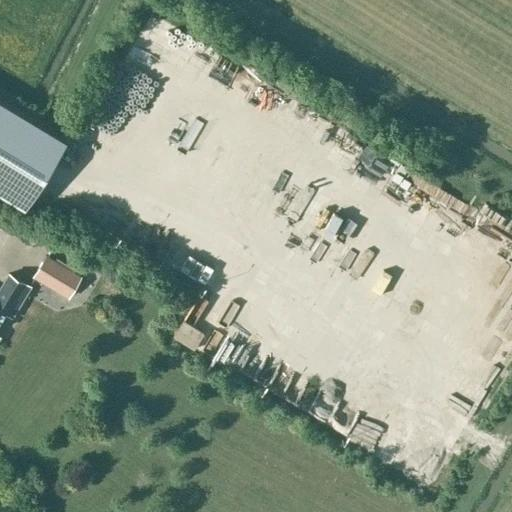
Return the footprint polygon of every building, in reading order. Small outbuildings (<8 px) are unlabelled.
[(166,30),(161,46),(181,53),(186,37),(166,30)] [(184,64),(185,54),(169,52),(168,62),(184,64)] [(124,63),(140,69),(144,60),(127,53),(124,63)] [(169,103),(180,83),(165,75),(154,95),(169,103)] [(100,99),(94,108),(116,122),(122,113),(100,99)] [(0,193),(24,208),(66,140),(0,100),(0,193)] [(47,256),(33,280),(66,300),(80,276),(47,256)] [(0,336),(0,337),(0,336),(0,322),(5,314),(12,318),(31,285),(7,272),(0,284),(0,336)]
